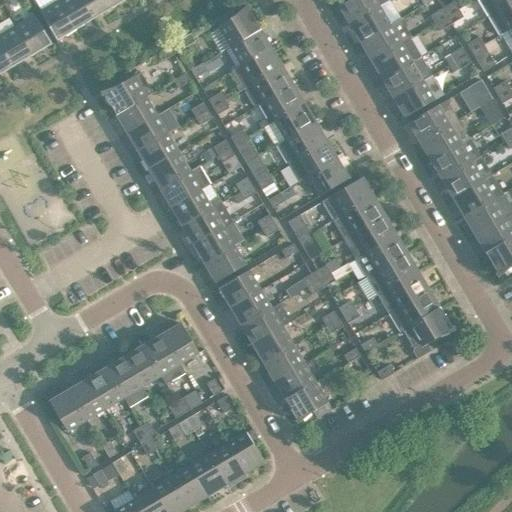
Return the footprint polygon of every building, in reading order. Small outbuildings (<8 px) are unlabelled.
[(58,0),(39,11),(56,41),(76,29),(58,0)] [(94,18),(83,0),(58,0),(76,29),(78,28),(94,18)] [(113,7),(108,0),(83,0),(94,18),(111,8),(113,7)] [(348,23),(378,6),(379,6),(387,1),(386,0),(343,0),(337,4),(348,23)] [(511,0),(477,0),(487,16),(511,1),(511,0)] [(445,16),(457,9),(453,1),(441,8),(445,16)] [(498,35),(511,26),(511,1),(487,16),(498,35)] [(378,6),(348,23),(360,42),(389,24),(379,6),(378,6)] [(229,46),(259,28),(247,8),(248,8),(247,7),(243,11),(241,9),(234,15),(235,15),(217,26),(229,46)] [(433,23),(445,16),(441,8),(429,15),(433,23)] [(450,24),(462,17),(457,9),(445,16),(450,24)] [(32,55),(51,44),(34,15),(14,26),(32,55)] [(438,31),(450,24),(445,16),(433,23),(438,31)] [(399,18),(389,24),(360,42),(371,61),(411,37),(399,18)] [(32,55),(14,26),(0,34),(0,44),(13,66),(30,56),(30,57),(32,55)] [(507,30),(511,38),(511,26),(498,35),(507,30)] [(240,65),(270,47),(259,28),(229,46),(240,65)] [(176,52),(178,50),(194,41),(190,33),(171,44),(176,52)] [(382,79),(412,61),(420,56),(409,38),(411,37),(371,61),(382,79)] [(470,52),(482,44),(477,37),(465,44),(470,52)] [(0,73),(13,66),(0,44),(0,73)] [(164,59),(173,53),(176,52),(171,44),(159,51),(164,59)] [(482,44),(470,52),(475,59),(482,71),(494,64),(487,52),(482,44)] [(243,88),(251,83),(281,66),(270,47),(240,65),(232,70),(239,81),(234,84),(238,89),(242,86),(243,88)] [(453,62),(465,55),(460,47),(448,54),(453,62)] [(457,70),(469,62),(465,55),(453,62),(457,70)] [(420,56),(412,61),(382,79),(393,98),(431,75),(420,56)] [(194,78),(207,70),(202,63),(190,70),(194,78)] [(262,102),(292,84),(281,66),(251,83),(243,88),(254,107),(258,105),(262,102)] [(140,72),(133,76),(115,86),(106,89),(107,91),(102,93),(102,94),(103,94),(115,114),(145,96),(152,92),(140,72)] [(177,88),(189,81),(185,73),(173,80),(177,88)] [(431,75),(393,98),(404,117),(443,94),(431,75)] [(475,98),(479,105),(491,98),(487,90),(480,79),(468,86),(475,98)] [(497,95),(509,88),(504,80),(492,87),(497,95)] [(274,121),(304,103),(292,84),(262,102),(258,105),(266,119),(258,124),(261,129),(263,127),(274,121)] [(501,103),(511,96),(511,93),(509,88),(497,95),(501,103)] [(212,107),(224,100),(219,92),(207,99),(212,107)] [(145,96),(115,114),(126,133),(156,115),(145,96)] [(484,113),(491,124),(503,117),(496,106),(491,98),(479,105),(484,113)] [(419,142),(449,124),(457,119),(446,99),(407,122),(419,142)] [(216,115),(228,107),(224,100),(212,107),(216,115)] [(195,117),(207,110),(202,102),(190,109),(195,117)] [(304,103),(274,121),(285,139),(315,122),(304,103)] [(199,125),(211,118),(207,110),(195,117),(199,125)] [(167,133),(156,115),(126,133),(137,151),(167,133)] [(468,137),(457,119),(449,124),(419,142),(430,160),(468,137)] [(296,158),(326,140),(315,122),(285,139),(296,158)] [(504,141),(511,136),(511,126),(500,133),(504,141)] [(234,144),(246,137),(242,129),(230,137),(234,144)] [(167,133),(137,151),(148,170),(178,152),(167,133)] [(245,163),(257,156),(246,137),(234,144),(245,163)] [(430,160),(441,179),(479,156),(468,137),(430,160)] [(217,155),(229,147),(224,140),(212,147),(217,155)] [(298,182),(307,177),(337,159),(326,140),(296,158),(287,163),(298,182)] [(222,162),(234,155),(229,147),(217,155),(222,162)] [(178,152),(148,170),(160,189),(189,171),(178,152)] [(452,197),(490,174),(479,156),(441,179),(452,197)] [(337,159),(307,177),(318,196),(348,178),(337,159)] [(256,182),(268,174),(264,167),(252,174),(256,182)] [(189,171),(160,189),(171,207),(200,189),(189,171)] [(261,189),(273,182),(268,174),(256,182),(261,189)] [(452,197),(463,216),(501,193),(490,174),(452,197)] [(239,192),(251,185),(246,177),(234,184),(239,192)] [(333,221),(373,197),(362,177),(321,201),(333,221)] [(238,203),(244,199),(256,192),(251,185),(239,192),(234,195),(238,203)] [(200,189),(171,207),(182,226),(221,203),(217,197),(208,202),(200,189)] [(272,208),(284,201),(279,193),(267,200),(272,208)] [(511,210),(501,193),(463,216),(474,235),(511,211),(511,210)] [(354,233),(384,215),(373,197),(333,221),(344,239),(354,233)] [(221,203),(182,226),(193,244),(232,221),(221,203)] [(485,253),(511,236),(511,211),(474,235),(485,253)] [(261,229),(273,222),(269,214),(256,221),(261,229)] [(384,215),(354,233),(344,239),(355,258),(395,234),(384,215)] [(232,221),(193,244),(204,263),(234,245),(223,227),(232,222),(232,221)] [(266,237),(278,229),(273,222),(261,229),(266,237)] [(298,241),(311,234),(306,226),(294,233),(298,241)] [(310,260),(322,253),(311,234),(298,241),(310,260)] [(366,276),(406,252),(395,234),(355,258),(366,276)] [(511,236),(485,253),(497,274),(511,264),(511,236)] [(286,258),(298,251),(293,243),(281,250),(286,258)] [(234,245),(204,263),(215,282),(245,265),(234,245)] [(377,295),(417,271),(406,252),(366,276),(377,295)] [(318,280),(330,273),(325,265),(313,272),(318,280)] [(260,289),(248,270),(218,288),(230,307),(260,289)] [(388,313),(428,290),(417,271),(377,295),(388,313)] [(306,287),(318,280),(313,272),(302,279),(306,287)] [(323,287),(325,286),(334,280),(330,273),(318,280),(323,287)] [(311,294),(320,289),(323,287),(318,280),(306,287),(311,294)] [(271,308),(260,289),(230,307),(241,326),(271,308)] [(402,330),(439,308),(428,290),(388,313),(397,329),(401,327),(402,330)] [(343,315),(355,308),(350,300),(338,308),(343,315)] [(241,326),(252,344),(282,326),(290,321),(279,303),(271,308),(241,326)] [(347,323),(359,316),(355,308),(343,315),(347,323)] [(415,359),(429,351),(425,344),(451,329),(439,308),(402,330),(413,347),(411,351),(415,359)] [(325,325),(337,318),(333,311),(321,318),(325,325)] [(330,333),(342,326),(337,318),(325,325),(330,333)] [(180,323),(161,334),(179,364),(198,353),(180,323)] [(293,345),(282,326),(252,344),(263,363),(293,345)] [(161,334),(143,345),(160,375),(165,384),(184,373),(179,364),(161,334)] [(365,352),(377,345),(372,337),(360,345),(365,352)] [(143,345),(124,357),(142,386),(160,375),(143,345)] [(293,345),(263,363),(274,381),(304,363),(293,345)] [(347,363),(360,355),(355,348),(343,355),(347,363)] [(124,357),(105,368),(123,397),(142,386),(124,357)] [(315,382),(304,363),(274,381),(285,400),(315,382)] [(381,380),(393,373),(388,365),(376,372),(381,380)] [(123,397),(105,368),(87,379),(105,409),(123,397)] [(364,390),(376,383),(371,375),(359,382),(364,390)] [(87,379),(68,390),(86,420),(105,409),(87,379)] [(213,395),(221,391),(213,379),(205,383),(213,395)] [(331,409),(327,402),(315,382),(285,400),(297,420),(296,421),(297,422),(301,418),(303,420),(310,414),(309,413),(312,411),(316,418),(331,409)] [(86,420),(68,390),(49,401),(67,431),(86,420)] [(223,413),(231,408),(224,396),(216,401),(223,413)] [(183,413),(190,409),(183,397),(176,401),(183,413)] [(175,418),(183,413),(176,401),(168,406),(175,418)] [(193,430),(201,426),(194,414),(186,418),(193,430)] [(185,435),(193,430),(186,418),(178,423),(185,435)] [(147,438),(155,433),(148,421),(140,426),(147,438)] [(139,442),(147,438),(140,426),(132,431),(139,442)] [(245,432),(226,444),(244,474),(263,462),(245,432)] [(154,450),(162,445),(155,433),(147,438),(154,450)] [(146,454),(154,450),(147,438),(139,442),(146,454)] [(108,457),(116,453),(109,441),(101,445),(108,457)] [(226,444),(207,455),(225,485),(244,474),(226,444)] [(89,469),(97,464),(90,452),(82,457),(89,469)] [(207,455),(189,466),(207,496),(225,485),(207,455)] [(119,475),(127,470),(119,458),(112,462),(119,475)] [(189,466),(170,477),(188,507),(207,496),(189,466)] [(99,486),(107,481),(100,469),(92,474),(99,486)] [(170,477),(152,488),(166,511),(179,511),(188,507),(170,477)] [(166,511),(152,488),(133,499),(140,511),(166,511)] [(140,511),(133,499),(114,510),(114,511),(140,511)]
